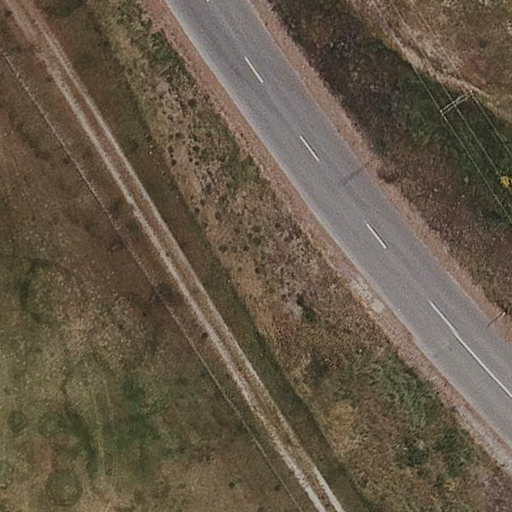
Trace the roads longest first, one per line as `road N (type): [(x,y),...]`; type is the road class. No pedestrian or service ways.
road 1 (track): [(336,511),(16,0)]
road 2 (unclassified): [(511,394),(312,153),(207,0)]
